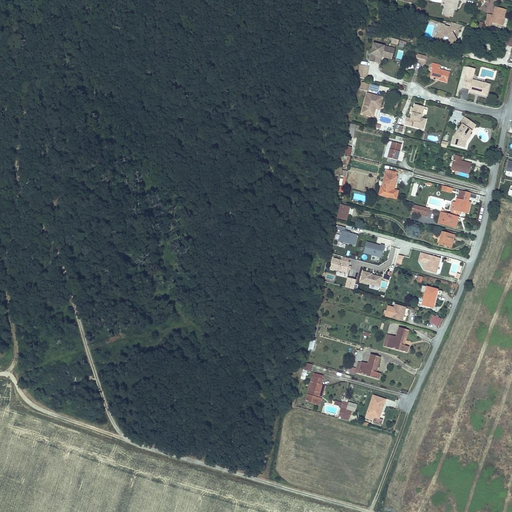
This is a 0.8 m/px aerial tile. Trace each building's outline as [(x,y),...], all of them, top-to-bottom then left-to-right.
[(452,17),(454,10),(457,0),(459,1),(458,0),(446,0),(445,6),(443,14),(445,15),(450,16),(452,17)] [(504,18),(506,10),(495,7),(493,16),(488,14),(485,25),(490,26),(491,22),(501,25),(503,18),(504,18)] [(454,35),(452,34),(453,32),(455,30),(456,29),(457,29),(458,24),(451,22),(451,24),(450,27),(445,26),(445,25),(440,23),(439,28),(440,28),(438,34),(437,33),(436,39),(442,41),(443,39),(449,40),(448,43),(453,44),(455,37),(454,35)] [(456,45),(457,39),(455,37),(453,44),(448,43),(447,46),(452,47),(455,48),(456,45)] [(393,56),(395,49),(374,44),(370,61),(377,63),(379,56),(382,56),(383,53),(393,56)] [(425,64),(427,57),(418,54),(416,61),(425,64)] [(447,83),(450,72),(440,70),(441,65),(432,63),(431,68),(433,68),(430,76),(436,78),(439,79),(439,80),(438,81),(447,83)] [(487,96),(490,85),(472,80),(473,77),(470,76),(471,70),(467,69),(463,87),(469,89),(469,91),(476,93),(476,91),(479,92),(479,94),(487,96)] [(368,92),(370,84),(362,82),(360,90),(368,92)] [(380,107),(383,97),(367,93),(362,114),(371,116),(374,105),(380,107)] [(420,118),(423,107),(415,104),(414,108),(412,108),(411,113),(412,113),(411,119),(406,117),(404,125),(423,130),(426,119),(422,118),(420,118)] [(380,110),(380,107),(374,105),(371,116),(374,117),(376,109),(380,110)] [(472,131),(469,128),(473,122),(465,117),(461,123),(463,124),(459,129),(461,130),(459,132),(458,131),(454,137),(452,145),(464,148),(466,142),(465,142),(470,134),(472,131)] [(354,137),(356,125),(350,124),(347,136),(354,137)] [(388,158),(392,142),(388,141),(384,157),(388,158)] [(398,157),(402,145),(392,142),(388,158),(397,160),(398,157)] [(469,174),(472,164),(461,162),(462,158),(455,156),(452,167),(456,169),(456,170),(469,174)] [(344,186),(347,171),(342,170),(341,176),(339,185),(344,186)] [(394,190),(398,173),(386,170),(381,191),(380,191),(379,196),(396,200),(397,195),(393,194),(391,193),(391,191),(393,192),(394,190)] [(468,201),(470,193),(459,190),(454,210),(456,211),(458,211),(461,212),(465,213),(468,201)] [(430,209),(412,204),(410,213),(428,218),(430,209)] [(348,216),(350,207),(340,205),(337,218),(342,219),(348,216)] [(459,217),(441,212),(437,223),(456,229),(459,217)] [(339,242),(354,245),(357,234),(342,230),(339,242)] [(451,247),(455,236),(453,235),(449,234),(444,233),(442,232),(439,244),(451,247)] [(367,242),(364,254),(381,258),(384,246),(367,242)] [(437,264),(438,263),(439,263),(440,259),(426,255),(425,259),(427,259),(424,270),(432,272),(432,269),(437,271),(439,264),(437,264)] [(347,273),(350,262),(349,262),(350,258),(343,256),(342,260),(333,258),(331,270),(347,273)] [(372,275),(373,274),(363,271),(360,282),(379,287),(382,277),(372,275)] [(441,296),(442,291),(438,290),(422,286),(421,291),(426,292),(422,305),(433,308),(434,304),(437,295),(438,295),(441,296)] [(404,313),(406,308),(395,305),(394,308),(388,306),(386,316),(402,320),(404,314),(403,314),(403,312),(404,313)] [(402,345),(406,329),(399,328),(397,338),(390,336),(387,347),(407,353),(409,347),(405,346),(402,345)] [(373,372),(378,356),(371,354),(368,365),(361,363),(359,374),(358,374),(379,380),(381,374),(376,372),(373,372)] [(310,372),(312,365),(305,363),(303,370),(310,372)] [(319,398),(322,385),(321,385),(322,380),(313,377),(306,401),(320,405),(322,399),(319,398)] [(381,412),(386,400),(374,396),(367,415),(374,417),(375,418),(373,423),(381,425),(382,420),(379,419),(378,419),(380,412),(381,412)] [(349,419),(352,410),(347,409),(349,403),(346,402),(343,401),(342,403),(341,408),(338,418),(343,419),(343,417),(349,419)]
